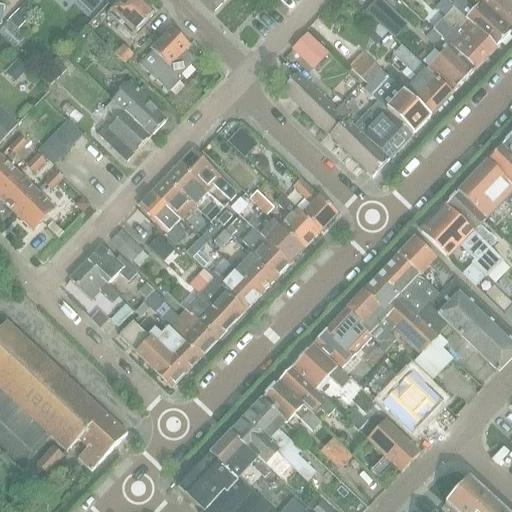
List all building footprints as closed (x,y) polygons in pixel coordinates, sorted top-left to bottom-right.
[(77,0),(90,12),(101,0),(77,0)] [(121,0),(110,12),(106,16),(130,39),(154,15),(142,4),(143,3),(140,0),(121,0)] [(196,0),(212,16),(227,0),(196,0)] [(462,0),(459,0),(452,7),(497,49),(510,35),(479,6),(475,10),(462,0)] [(473,0),(479,6),(510,35),(511,33),(511,9),(502,0),(473,0)] [(28,1),(19,10),(28,19),(38,9),(28,1)] [(435,31),(433,33),(475,71),(497,49),(452,7),(445,1),(437,9),(447,18),(445,20),(443,22),(435,31)] [(19,10),(10,20),(19,29),(28,19),(19,10)] [(409,27),(391,10),(377,23),(395,40),(409,27)] [(153,52),(140,66),(168,94),(183,80),(181,78),(195,62),(186,52),(190,48),(171,30),(160,41),(152,49),(151,50),(153,52)] [(441,55),(427,70),(453,95),(475,71),(433,33),(426,40),(441,55)] [(153,35),(145,43),(152,49),(160,41),(153,35)] [(293,52),(313,71),(327,56),(307,37),(293,52)] [(123,47),(115,55),(125,64),(132,56),(123,47)] [(417,80),(404,94),(431,118),(453,95),(427,70),(426,71),(401,47),(392,56),(400,64),(417,80)] [(362,53),(347,67),(367,87),(381,72),(362,53)] [(5,74),(15,83),(28,69),(18,60),(5,74)] [(41,78),(49,87),(68,70),(59,61),(41,78)] [(391,71),(386,76),(394,84),(399,79),(391,71)] [(378,103),(377,104),(413,137),(431,118),(404,94),(394,84),(386,76),(381,72),(367,87),(364,90),(378,103)] [(289,83),(281,92),(327,136),(372,180),(388,162),(359,134),(345,121),(351,115),(341,105),(335,111),(297,75),(289,83)] [(118,95),(111,102),(124,114),(150,139),(165,122),(143,101),(145,99),(129,84),(127,86),(123,86),(118,92),(118,95)] [(124,114),(111,102),(106,108),(117,121),(111,128),(108,125),(97,136),(126,164),(150,139),(124,114)] [(362,131),(359,134),(389,162),(413,137),(377,104),(369,110),(379,120),(365,134),(362,131)] [(0,145),(17,128),(0,111),(0,145)] [(59,130),(75,145),(82,137),(67,122),(59,130)] [(75,145),(59,130),(52,138),(67,152),(75,145)] [(8,149),(15,156),(27,145),(20,137),(8,149)] [(511,137),(503,147),(511,156),(511,137)] [(45,145),(60,160),(67,152),(52,138),(45,145)] [(45,145),(37,153),(52,168),(60,160),(45,145)] [(511,156),(503,147),(488,163),(511,187),(511,156)] [(192,153),(179,166),(207,194),(214,186),(230,202),(235,196),(235,192),(220,180),(192,153)] [(35,174),(45,163),(36,154),(25,165),(35,174)] [(0,193),(17,175),(0,158),(0,193)] [(488,163),(459,193),(486,220),(511,192),(511,187),(488,163)] [(179,166),(166,180),(194,208),(207,194),(179,166)] [(55,172),(44,185),(52,192),(64,180),(55,172)] [(0,193),(0,200),(15,216),(35,194),(17,175),(0,193)] [(166,180),(153,194),(181,221),(194,208),(166,180)] [(301,217),(320,234),(337,217),(300,181),(293,189),(311,206),(301,217)] [(249,200),(267,217),(274,209),(256,192),(249,200)] [(458,193),(447,205),(490,250),(497,242),(491,236),(489,237),(479,227),(486,220),(459,193),(458,193)] [(35,194),(15,216),(33,233),(54,212),(35,194)] [(181,221),(153,194),(139,209),(167,236),(173,241),(176,244),(184,236),(181,232),(175,227),(181,221)] [(279,229),(303,252),(320,234),(301,217),(281,196),(275,203),(290,218),(279,229)] [(76,204),(75,206),(77,207),(83,213),(89,205),(82,199),(77,203),(76,204)] [(239,217),(244,221),(247,218),(241,212),(246,207),(239,200),(231,209),(239,217)] [(212,205),(202,215),(211,223),(220,213),(212,205)] [(447,205),(420,234),(447,260),(456,251),(460,246),(476,262),(464,275),(475,287),(489,274),(502,261),(490,250),(447,205)] [(218,221),(224,227),(232,218),(226,212),(218,221)] [(253,230),(290,266),(303,252),(279,229),(272,223),(266,229),(254,217),(247,224),(253,230)] [(213,225),(199,239),(206,246),(219,231),(213,225)] [(230,226),(225,232),(231,237),(236,232),(230,226)] [(250,257),(275,281),(290,266),(253,230),(242,241),(249,249),(245,252),(250,257)] [(143,252),(121,231),(111,242),(132,263),(143,252)] [(213,243),(220,250),(231,238),(231,237),(225,232),(224,231),(213,243)] [(148,248),(163,262),(174,251),(159,236),(148,248)] [(194,244),(185,253),(192,260),(200,252),(206,246),(199,239),(194,244)] [(398,255),(419,275),(424,270),(441,287),(453,277),(413,239),(398,255)] [(101,248),(86,264),(108,285),(117,276),(117,274),(128,284),(137,275),(119,257),(115,261),(101,248)] [(200,252),(192,260),(200,268),(202,270),(210,262),(208,259),(200,252)] [(398,255),(377,278),(419,316),(439,294),(419,275),(398,255)] [(236,272),(261,296),(275,281),(250,257),(244,264),(237,259),(233,262),(229,259),(226,262),(237,272),(236,272)] [(86,264),(70,282),(92,302),(101,292),(113,303),(120,296),(108,285),(86,264)] [(216,270),(209,276),(246,312),(261,296),(236,272),(230,266),(222,275),(216,270)] [(184,311),(217,342),(246,312),(209,276),(204,271),(191,284),(201,293),(184,311)] [(377,278),(346,309),(362,324),(361,327),(372,337),(387,352),(398,340),(391,333),(395,328),(422,354),(407,370),(426,389),(453,360),(443,350),(449,345),(439,336),(419,316),(377,278)] [(439,294),(419,316),(439,336),(448,326),(497,374),(511,358),(511,333),(455,279),(439,294)] [(138,293),(147,301),(155,292),(147,284),(138,293)] [(144,303),(169,327),(201,359),(217,342),(184,311),(178,317),(169,309),(165,305),(167,303),(155,292),(147,301),(144,303)] [(135,313),(141,318),(149,309),(143,304),(135,313)] [(110,320),(118,328),(133,313),(126,305),(110,320)] [(346,309),(314,343),(342,369),(361,349),(372,337),(361,327),(362,324),(346,309)] [(99,312),(91,320),(100,329),(108,321),(99,312)] [(146,320),(139,328),(154,342),(188,373),(201,359),(169,327),(161,335),(146,320)] [(66,453),(78,441),(102,413),(6,324),(0,330),(0,419),(35,453),(50,438),(66,453)] [(154,342),(139,328),(137,329),(131,324),(117,338),(171,390),(188,373),(154,342)] [(313,345),(291,368),(316,390),(329,376),(342,389),(350,380),(313,345)] [(278,381),(278,382),(303,406),(313,416),(320,409),(329,418),(337,410),(316,391),(291,368),(278,381)] [(412,376),(399,390),(427,417),(434,410),(431,407),(437,400),(426,389),(412,376)] [(278,382),(261,400),(285,424),(286,424),(294,416),(313,433),(321,424),(313,416),(303,406),(278,382)] [(399,390),(385,405),(410,429),(416,422),(419,425),(427,417),(399,390)] [(261,400),(244,417),(279,451),(276,453),(307,483),(315,474),(297,456),(300,452),(289,442),(279,431),(285,424),(261,400)] [(366,423),(355,412),(346,422),(357,432),(366,423)] [(102,413),(78,441),(87,449),(78,459),(92,472),(126,436),(102,413)] [(375,413),(368,422),(376,430),(384,422),(375,413)] [(244,417),(229,433),(253,457),(255,455),(265,465),(272,457),(276,453),(279,451),(244,417)] [(367,440),(401,472),(419,454),(385,421),(384,422),(376,430),(367,440)] [(229,433),(209,454),(237,480),(253,462),(257,465),(254,468),(264,478),(271,471),(265,465),(255,455),(253,457),(229,433)] [(333,439),(320,452),(339,471),(352,458),(333,439)] [(37,466),(47,475),(63,457),(53,448),(37,466)] [(177,487),(203,511),(204,511),(207,511),(237,480),(209,454),(177,487)] [(201,511),(253,511),(262,504),(248,491),(237,480),(207,511),(204,511),(203,511),(201,511)] [(445,505),(452,511),(457,511),(478,489),(468,480),(445,505)] [(457,511),(474,511),(487,498),(478,489),(457,511)] [(474,511),(492,511),(497,507),(487,498),(474,511)] [(323,502),(313,511),(333,511),(332,511),(323,502)]
